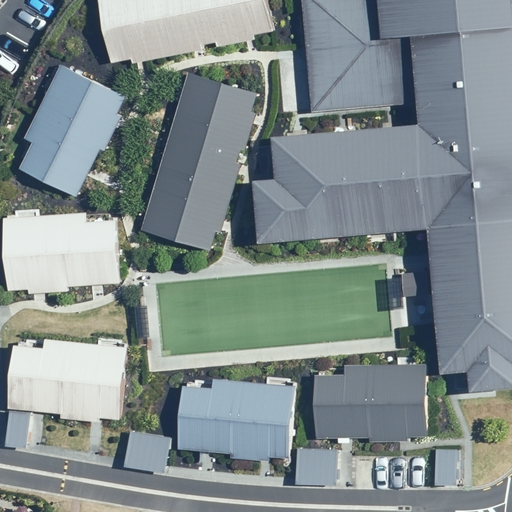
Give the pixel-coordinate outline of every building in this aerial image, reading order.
[(270,0),(100,0),(114,70),(278,38),(270,0)] [(511,0),(309,0),(320,115),(425,107),(426,121),(273,134),(282,238),(428,226),(440,373),(511,366),(511,0)] [(123,93),(57,68),(19,170),(85,194),(123,93)] [(256,86),(189,69),(148,233),(215,250),(256,86)] [(87,214),(0,218),(4,292),(115,288),(113,221),(88,222),(87,214)] [(129,342),(11,337),(8,409),(125,414),(129,342)] [(414,364),(312,371),(317,444),(419,437),(414,364)] [(299,383),(175,387),(177,456),(301,452),(299,383)] [(33,438),(35,413),(13,411),(10,444),(39,447),(39,439),(33,438)] [(176,437),(134,430),(128,467),(169,474),(176,437)] [(472,443),(439,441),(437,487),(470,489),(472,443)] [(0,511),(40,511),(44,496),(0,488),(0,511)]
